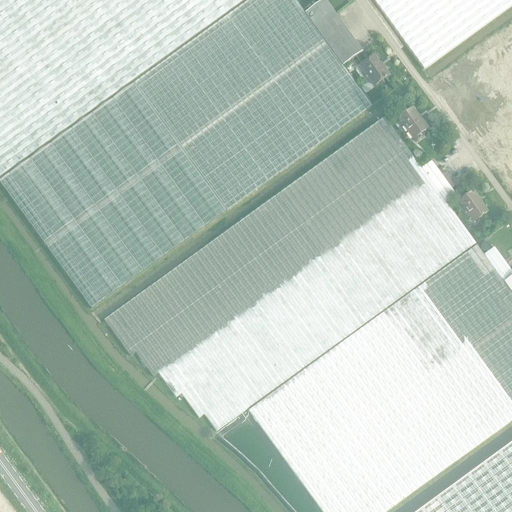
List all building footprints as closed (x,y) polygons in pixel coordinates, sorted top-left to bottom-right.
[(343,66),(305,14),(294,0),(249,0),(224,18),(200,36),(152,70),(114,98),(38,152),(0,179),(0,183),(28,223),(70,281),(91,310),(126,284),(131,281),(154,264),(175,249),(191,237),(215,220),(240,202),(292,164),(314,148),(372,106),(343,66)] [(0,0),(0,177),(36,151),(55,138),(78,121),(111,97),(176,50),(245,0),(0,0)] [(324,0),(323,0),(305,14),(343,66),(362,52),(359,47),(324,0)] [(511,0),(372,0),(424,70),(440,59),(489,24),(511,5),(511,0)] [(462,123),(511,192),(511,5),(489,24),(511,56),(511,86),(486,105),(462,123)] [(511,56),(489,24),(440,59),(462,89),(470,83),(486,105),(511,86),(511,56)] [(374,87),(389,76),(383,66),(382,67),(374,56),(359,66),(374,87)] [(412,139),(428,128),(422,120),(421,121),(412,109),(398,119),(412,139)] [(463,228),(445,204),(421,169),(409,152),(384,118),(368,130),(327,159),(258,209),(160,281),(143,292),(133,300),(110,316),(104,320),(110,329),(120,342),(125,348),(131,357),(136,353),(148,370),(153,377),(159,374),(167,385),(172,392),(176,398),(182,394),(194,411),(199,418),(204,414),(209,421),(217,432),(265,396),(287,381),(296,374),(307,366),(329,350),(343,340),(354,332),(385,310),(425,280),(446,266),(475,245),(463,228)] [(431,162),(421,169),(445,204),(456,196),(431,162)] [(473,222),(487,212),(479,201),(480,200),(473,191),(459,202),(473,222)] [(511,294),(504,283),(511,276),(511,273),(505,264),(494,248),(483,255),(477,246),(389,310),(312,365),(287,383),(249,411),(289,466),(322,511),(386,511),(407,497),(432,479),(445,469),(511,420),(511,294)] [(511,511),(511,443),(418,511),(511,511)]
